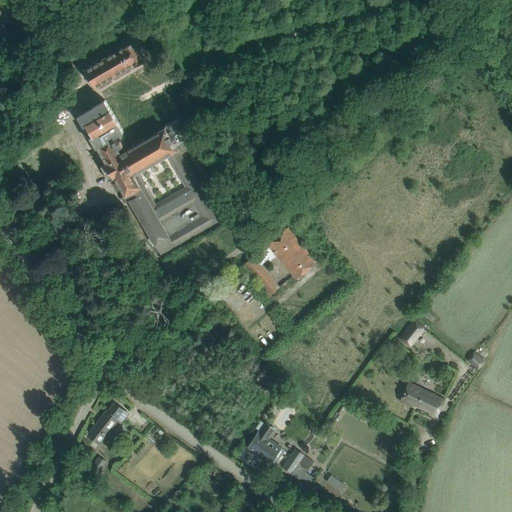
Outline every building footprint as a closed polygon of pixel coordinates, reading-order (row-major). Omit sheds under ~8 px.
[(145,58),(135,41),(85,70),(95,88),(128,68),(129,70),(145,61),(144,59),(145,58)] [(187,164),(182,156),(181,156),(179,153),(194,145),(179,119),(170,124),(122,153),(118,147),(123,144),(121,140),(116,143),(113,138),(122,133),(104,101),(79,116),(85,126),(88,124),(94,135),(91,137),(97,147),(98,146),(107,162),(101,166),(110,181),(116,178),(126,195),(128,194),(131,199),(129,200),(161,255),(218,221),(207,201),(208,201),(204,193),(203,194),(199,187),(200,186),(191,171),(190,172),(186,165),(187,164)] [(317,260),(288,227),(244,264),(271,295),(280,288),(261,265),(269,259),(271,261),(277,255),(296,277),(295,277),(296,278),(317,260)] [(427,310),(423,315),(428,318),(432,314),(427,310)] [(399,338),(411,348),(426,328),(415,319),(399,338)] [(470,350),(477,358),(485,352),(478,344),(470,350)] [(409,382),(400,400),(416,408),(417,406),(437,415),(445,399),(421,389),(422,388),(409,382)] [(290,406),(295,401),(291,397),(288,399),(286,397),(283,400),(285,403),(286,402),(290,406)] [(122,421),(128,413),(115,403),(109,410),(108,409),(96,425),(88,435),(100,444),(108,434),(107,433),(119,419),(122,421)] [(266,422),(249,447),(271,462),(281,448),(266,438),(273,427),(266,422)] [(151,424),(147,429),(155,436),(159,432),(151,424)] [(307,472),(315,461),(297,450),(291,460),(285,468),(292,473),(297,465),(307,472)] [(84,475),(95,482),(103,470),(102,470),(107,462),(98,457),(94,464),(92,463),(84,475)]
